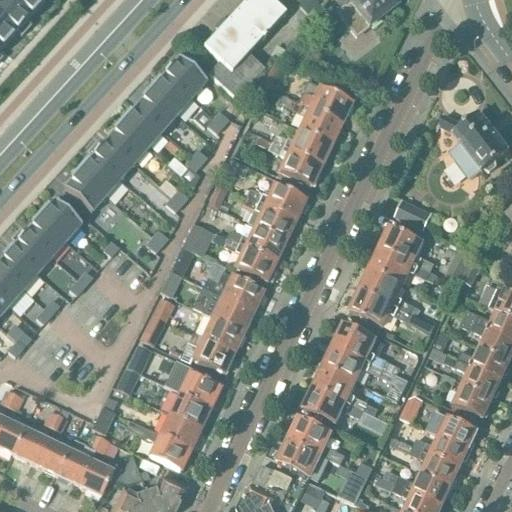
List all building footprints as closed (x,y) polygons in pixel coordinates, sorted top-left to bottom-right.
[(31,19),(10,0),(0,0),(0,19),(21,39),(30,29),(26,25),(31,19)] [(46,3),(43,0),(10,0),(31,19),(46,3)] [(218,67),(215,70),(207,79),(235,105),(252,86),(264,74),(261,72),(247,59),(284,19),(263,0),(249,0),(202,52),(218,67)] [(302,0),(301,0),(295,7),(306,18),(313,10),(302,0)] [(330,0),(335,6),(340,13),(336,16),(355,41),(366,32),(369,30),(370,32),(371,33),(381,26),(379,23),(387,16),(396,9),(389,0),(330,0)] [(0,49),(2,51),(16,36),(21,40),(21,39),(0,19),(0,49)] [(289,45),(284,53),(278,64),(289,71),(300,51),(289,45)] [(177,62),(162,79),(190,104),(205,87),(177,62)] [(252,86),(252,87),(268,94),(280,67),(269,62),(263,74),(264,74),(252,86)] [(176,120),(190,104),(162,79),(148,96),(176,120)] [(350,107),(317,91),(309,87),(311,83),(309,82),(301,100),(297,108),(297,109),(340,129),(350,107)] [(162,136),(176,120),(148,96),(134,112),(162,136)] [(297,133),(330,149),(340,129),(297,109),(297,108),(291,104),(283,101),(279,109),(287,112),(287,113),(302,120),(297,133)] [(148,153),(162,136),(134,112),(120,128),(148,153)] [(227,124),(218,116),(212,123),(221,131),(227,124)] [(509,156),(479,116),(462,128),(443,119),(438,131),(449,136),(458,147),(448,154),(449,159),(466,181),(470,183),(479,176),(480,177),(484,174),(489,176),(495,171),(495,166),(509,156)] [(215,138),(221,131),(212,123),(206,130),(215,138)] [(263,133),(249,127),(246,135),(258,140),(259,141),(263,133)] [(133,169),(148,153),(120,128),(105,144),(133,169)] [(330,149),(297,133),(290,146),(274,138),(271,145),(320,169),(330,149)] [(310,192),(320,169),(271,145),(271,146),(259,141),(258,140),(254,148),(267,154),(267,155),(274,159),(282,163),(276,176),(309,192),(310,192)] [(119,185),(133,169),(105,144),(100,151),(95,147),(86,157),(119,185)] [(205,162),(196,154),(190,161),(199,169),(205,162)] [(105,201),(119,185),(86,157),(90,161),(90,162),(77,177),(105,201)] [(193,176),(199,169),(190,161),(184,168),(193,176)] [(224,176),(225,176),(219,189),(228,193),(235,178),(243,182),(248,172),(230,163),(229,164),(224,176)] [(276,176),(274,180),(307,196),(309,192),(276,176)] [(105,201),(77,177),(62,194),(90,218),(105,201)] [(246,201),(294,224),(304,203),(271,188),(265,201),(249,194),(246,201)] [(225,198),(214,194),(208,208),(218,213),(225,198)] [(186,203),(177,195),(171,202),(180,210),(186,203)] [(294,224),(246,201),(242,210),(257,217),(252,229),(284,245),(294,224)] [(174,217),(180,210),(171,202),(164,209),(174,217)] [(52,205),(37,222),(65,247),(80,230),(52,205)] [(424,234),(431,218),(403,205),(395,221),(424,234)] [(18,234),(51,263),(65,247),(37,222),(24,238),(19,233),(18,234)] [(203,233),(192,228),(181,252),(191,257),(203,233)] [(284,245),(252,229),(246,242),(229,235),(226,242),(275,266),(284,245)] [(426,264),(418,260),(424,247),(389,230),(379,252),(430,276),(434,268),(426,264)] [(37,279),(51,263),(18,234),(10,244),(14,248),(9,255),(37,279)] [(166,243),(157,235),(151,242),(160,250),(166,243)] [(154,257),(160,250),(151,242),(145,249),(154,257)] [(232,272),(264,287),(275,266),(226,242),(222,251),(238,258),(232,272)] [(118,252),(110,246),(102,255),(110,262),(118,252)] [(193,258),(182,252),(170,276),(182,282),(193,258)] [(430,276),(379,252),(369,273),(404,289),(410,277),(433,288),(437,279),(430,276)] [(0,275),(22,295),(37,279),(9,255),(0,264),(0,275)] [(460,285),(471,290),(479,273),(468,268),(460,285)] [(404,289),(369,273),(359,293),(411,318),(411,319),(417,321),(421,313),(398,302),(404,289)] [(458,288),(462,280),(448,274),(444,281),(458,288)] [(0,304),(8,312),(22,295),(0,275),(0,304)] [(91,282),(84,276),(76,285),(83,291),(91,282)] [(169,303),(180,282),(170,276),(159,298),(169,303)] [(262,295),(222,276),(216,288),(206,283),(202,292),(212,297),(252,316),(262,295)] [(75,300),(83,291),(76,285),(68,294),(75,300)] [(495,315),(511,323),(511,297),(498,292),(489,313),(495,315)] [(407,327),(411,319),(411,318),(359,293),(349,316),(383,333),(390,319),(407,327)] [(209,321),(242,337),(252,316),(212,297),(211,296),(201,317),(209,321)] [(0,320),(8,312),(0,304),(0,320)] [(58,311),(51,304),(43,313),(50,320),(58,311)] [(152,320),(165,326),(173,310),(160,304),(152,320)] [(42,329),(50,320),(43,313),(35,323),(42,329)] [(463,322),(511,345),(511,323),(495,315),(490,325),(467,314),(463,322)] [(152,351),(165,326),(152,320),(139,345),(152,351)] [(242,337),(209,321),(200,341),(199,342),(199,343),(232,358),(242,337)] [(478,351),(509,366),(510,364),(511,363),(511,345),(463,322),(459,330),(483,341),(478,351)] [(401,372),(377,361),(384,347),(343,328),(333,349),(397,380),(401,372)] [(441,335),(433,352),(442,356),(450,339),(441,335)] [(22,353),(30,343),(23,337),(15,346),(22,353)] [(230,368),(228,367),(232,358),(199,343),(199,342),(191,339),(187,348),(195,352),(189,364),(222,379),(223,377),(226,378),(230,368)] [(14,362),(22,353),(15,346),(7,355),(14,362)] [(323,369),(357,385),(363,374),(393,388),(397,380),(333,349),(323,369)] [(149,356),(138,351),(133,361),(144,366),(149,356)] [(461,356),(458,363),(501,383),(503,377),(506,377),(509,371),(508,368),(509,366),(478,351),(473,361),(461,356)] [(447,359),(444,367),(454,372),(466,377),(462,387),(492,402),(493,400),(496,399),(499,393),(497,390),(500,385),(501,383),(458,363),(448,359),(447,359)] [(163,390),(176,397),(209,413),(213,403),(216,402),(218,397),(218,394),(219,392),(205,385),(207,381),(175,366),(163,390)] [(357,385),(323,369),(313,390),(375,420),(378,413),(367,408),(367,407),(351,399),(357,385)] [(444,378),(440,386),(452,392),(456,384),(444,378)] [(127,398),(133,385),(123,380),(117,393),(127,398)] [(492,402),(462,387),(452,408),(482,423),(483,420),(486,420),(489,414),(488,411),(492,402)] [(370,429),(374,421),(375,420),(313,390),(302,413),(336,429),(343,416),(370,429)] [(0,408),(7,412),(13,399),(4,395),(0,404),(0,408)] [(209,413),(176,397),(167,418),(199,433),(209,413)] [(13,399),(7,412),(16,416),(22,403),(13,399)] [(422,404),(421,404),(414,400),(408,403),(406,408),(399,422),(410,427),(411,427),(422,404)] [(110,416),(115,406),(107,402),(101,412),(110,416)] [(102,439),(112,417),(110,416),(101,412),(91,434),(102,439)] [(51,433),(58,420),(48,415),(42,429),(51,433)] [(425,434),(437,440),(470,455),(474,446),(473,443),(477,435),(446,420),(434,415),(425,434)] [(199,433),(167,418),(157,438),(189,454),(199,433)] [(58,420),(51,433),(59,437),(66,424),(58,420)] [(329,463),(340,469),(345,460),(326,451),(333,438),(298,421),(288,444),(329,463)] [(0,452),(12,459),(24,433),(2,422),(0,426),(0,452)] [(399,422),(391,440),(401,445),(405,437),(406,436),(410,427),(399,422)] [(384,437),(388,428),(377,423),(373,431),(384,437)] [(34,469),(46,443),(24,433),(12,459),(34,469)] [(153,447),(147,460),(179,475),(189,454),(157,438),(149,435),(145,442),(145,443),(153,447)] [(94,456),(101,443),(91,438),(85,451),(94,456)] [(420,477),(453,492),(457,483),(455,480),(459,472),(412,450),(401,445),(391,440),(390,440),(387,448),(425,466),(420,477)] [(466,464),(470,455),(437,440),(432,450),(416,443),(412,450),(459,472),(462,465),(466,464)] [(56,480),(68,454),(46,443),(34,469),(56,480)] [(101,443),(94,456),(103,460),(109,447),(101,443)] [(318,485),(329,463),(288,444),(283,453),(281,452),(277,461),(279,462),(277,466),(318,485)] [(78,490),(90,464),(68,454),(56,480),(78,490)] [(141,485),(138,478),(132,460),(130,459),(117,486),(125,490),(141,485)] [(100,501),(113,475),(90,464),(78,490),(100,501)] [(356,476),(367,482),(372,471),(361,466),(356,476)] [(279,511),(293,484),(260,468),(249,491),(250,492),(244,505),(242,504),(237,511),(279,511)] [(366,482),(356,477),(350,474),(345,483),(362,491),(366,482)] [(386,474),(383,481),(394,487),(398,480),(386,474)] [(149,482),(146,475),(138,478),(141,485),(149,482)] [(453,492),(420,477),(415,487),(399,480),(395,488),(442,509),(445,502),(449,501),(453,492)] [(148,511),(177,511),(179,508),(179,507),(185,493),(158,481),(152,494),(144,497),(148,511)] [(378,481),(375,489),(391,495),(394,488),(378,481)] [(293,511),(302,496),(302,495),(307,486),(299,482),(297,486),(293,484),(279,511),(293,511)] [(313,501),(320,504),(321,502),(322,503),(325,495),(307,486),(302,496),(313,501)] [(440,511),(442,509),(395,488),(391,496),(407,503),(403,511),(440,511)] [(148,511),(144,497),(137,500),(123,493),(114,511),(148,511)] [(360,511),(359,511),(368,511),(369,509),(362,507),(364,504),(358,501),(355,509),(360,511)] [(327,511),(330,506),(322,503),(321,502),(320,504),(321,504),(317,511),(327,511)]
